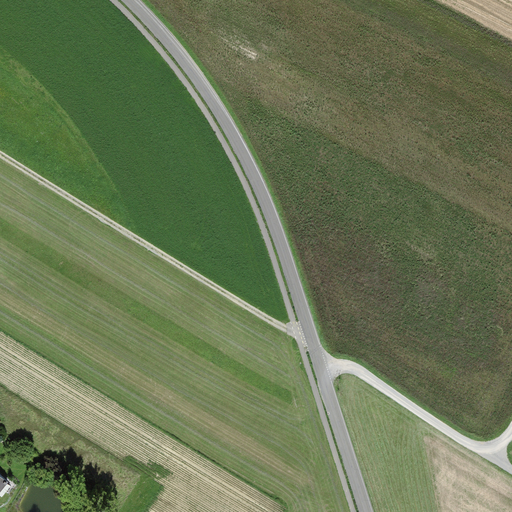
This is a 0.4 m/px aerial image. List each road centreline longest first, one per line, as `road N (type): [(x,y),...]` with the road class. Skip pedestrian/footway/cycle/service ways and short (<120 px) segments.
road 1 (tertiary): [(365,511),(264,195),(197,79),(128,0)]
road 2 (track): [(309,331),(297,334),(0,151)]
road 3 (track): [(321,369),(349,366),(497,463)]
